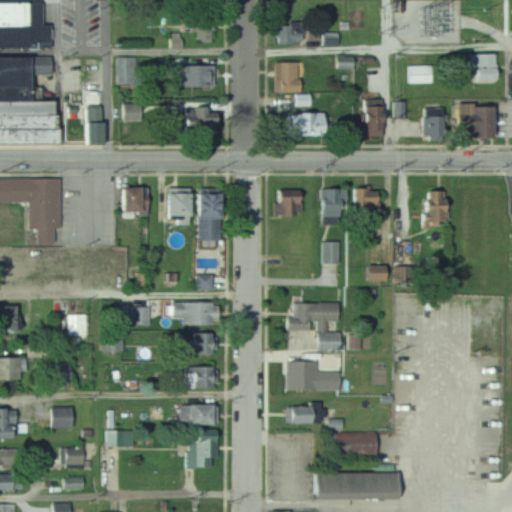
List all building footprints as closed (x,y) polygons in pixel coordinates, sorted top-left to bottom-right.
[(42,24),(41,0),(0,0),(0,47),(52,47),(52,24),(42,24)] [(212,9),(189,9),(189,31),(196,31),(196,41),(212,41),(212,9)] [(275,22),(275,43),(302,43),(302,22),(275,22)] [(461,54),(461,71),(472,71),(472,82),(497,81),(496,53),(461,54)] [(0,56),(0,143),(52,143),(51,100),(23,101),(23,75),(51,74),(51,56),(0,56)] [(116,84),(135,84),(135,57),(116,57),(116,84)] [(273,92),(298,92),(298,62),(273,62),(273,92)] [(176,87),(208,87),(208,65),(176,65),(176,87)] [(431,65),(407,65),(407,83),(431,83),(431,65)] [(309,107),(309,97),(294,97),(294,107),(309,107)] [(393,119),(406,119),(406,102),(393,102),(393,119)] [(139,120),(139,103),(121,103),(121,120),(139,120)] [(357,136),(379,136),(379,103),(357,103),(357,136)] [(451,138),(490,138),(490,106),(451,105),(451,138)] [(102,142),(102,107),(81,107),(81,142),(102,142)] [(180,107),(180,128),(206,128),(206,107),(180,107)] [(444,138),(444,107),(421,107),(421,138),(444,138)] [(323,112),(283,113),(283,136),(323,135),(323,112)] [(58,178),(0,178),(0,201),(26,202),(26,229),(34,229),(34,243),(51,243),(51,228),(58,228),(58,178)] [(116,188),(116,211),(135,211),(135,188),(116,188)] [(188,188),(162,188),(162,217),(173,217),(173,224),(188,224),(188,188)] [(346,206),(346,189),(318,189),(318,224),(338,224),(338,206),(346,206)] [(374,217),(374,189),(350,189),(350,217),(374,217)] [(219,190),(193,190),(193,240),(219,240),(219,190)] [(272,190),(272,215),(300,215),(300,190),(272,190)] [(441,225),(441,196),(427,196),(427,192),(418,192),(418,225),(441,225)] [(340,264),(340,242),(321,242),(321,264),(340,264)] [(210,288),(210,274),(195,274),(195,288),(210,288)] [(169,302),(169,320),(179,320),(179,324),(215,324),(215,302),(169,302)] [(308,330),(308,321),(337,321),(337,303),(291,303),(291,317),(283,317),(283,330),(308,330)] [(0,306),(0,331),(12,331),(12,306),(0,306)] [(149,325),(149,308),(130,308),(130,325),(149,325)] [(68,334),(86,334),(86,315),(68,315),(68,334)] [(100,352),(122,352),(122,330),(100,330),(100,352)] [(213,332),(185,332),(185,354),(213,354),(213,332)] [(314,333),(314,350),(338,350),(338,333),(314,333)] [(0,378),(20,379),(20,357),(0,356),(0,378)] [(70,363),(48,363),(48,381),(70,381),(70,363)] [(183,366),(183,387),(213,387),(213,366),(183,366)] [(284,367),(284,390),(315,390),(315,367),(284,367)] [(175,423),(208,423),(208,403),(175,403),(175,423)] [(284,404),(284,423),(322,423),(322,404),(284,404)] [(48,427),(72,427),(72,406),(48,406),(48,427)] [(0,408),(0,437),(14,438),(14,408),(0,408)] [(327,420),(327,429),(341,429),(341,420),(327,420)] [(215,457),(215,430),(188,430),(188,466),(212,466),(212,457),(215,457)] [(132,431),(105,431),(105,445),(132,445),(132,431)] [(330,433),(330,456),(371,456),(371,433),(330,433)] [(83,467),(83,447),(58,447),(58,467),(83,467)] [(0,448),(0,463),(21,463),(21,449),(0,448)] [(0,472),(0,489),(23,490),(23,473),(0,472)] [(395,472),(308,473),(308,498),(395,498),(395,472)] [(51,511),(70,511),(70,502),(51,502),(51,511)] [(0,511),(14,511),(14,504),(0,503),(0,511)]
